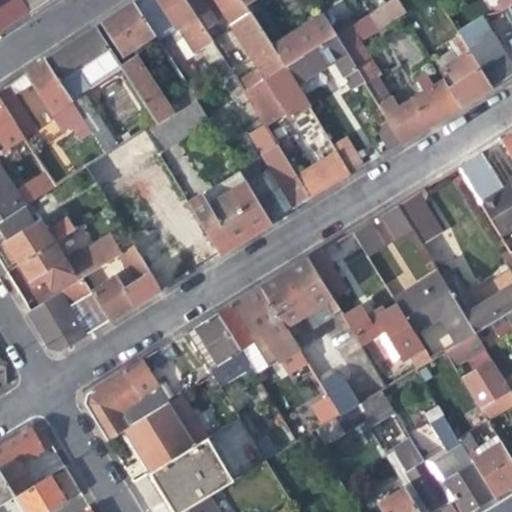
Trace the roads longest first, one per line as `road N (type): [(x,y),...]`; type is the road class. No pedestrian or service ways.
road 1 (residential): [(46,384),(511,104)]
road 2 (residential): [(123,511),(46,384)]
